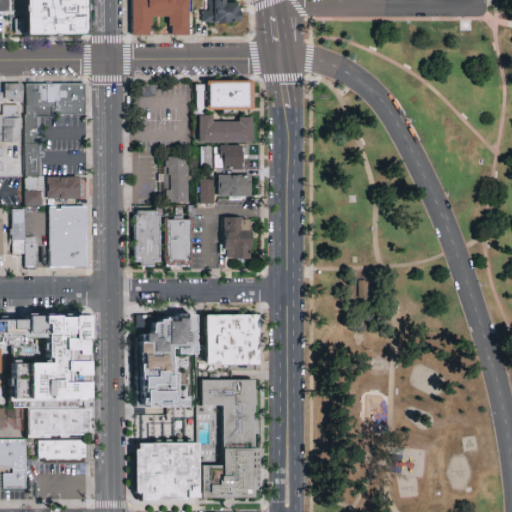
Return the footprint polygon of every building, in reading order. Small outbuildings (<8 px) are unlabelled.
[(21,36),(21,0),(80,0),(81,35),(21,36)] [(186,35),(186,0),(129,0),(130,36),(149,36),(149,17),(166,17),(166,35),(186,35)] [(236,23),(236,0),(201,0),(201,23),(236,23)] [(204,106),(205,83),(197,82),(197,106),(204,106)] [(248,82),(202,82),(202,109),(248,109),(248,82)] [(0,90),(0,142),(21,142),(20,83),(1,84),(1,90),(0,90)] [(29,178),(25,178),(25,148),(24,87),(28,87),(74,87),(86,86),(86,87),(85,118),(39,119),(40,148),(41,178),(29,178)] [(195,143),(249,143),(249,119),(211,119),(211,116),(195,116),(195,143)] [(240,146),(210,146),(210,169),(240,169),(240,146)] [(197,166),(209,166),(209,147),(197,147),(197,166)] [(161,156),(161,203),(186,203),(186,156),(161,156)] [(248,175),(215,175),(215,197),(248,197),(248,175)] [(196,207),(211,207),(211,178),(196,178),(196,207)] [(79,179),(80,203),(45,202),(45,180),(79,179)] [(43,209),(43,211),(29,210),(26,210),(26,209),(26,195),(29,195),(43,195),(43,209)] [(86,270),(50,270),(50,210),(86,209),(86,269),(86,270)] [(157,211),(130,211),(130,267),(157,267),(157,211)] [(24,242),(10,242),(11,212),(24,212),(24,242)] [(248,260),(248,217),(220,217),(220,260),(248,260)] [(188,266),(188,219),(163,219),(163,266),(188,266)] [(30,270),(25,271),(25,270),(25,240),(29,240),(36,239),(37,270),(30,270)] [(358,296),(367,297),(367,279),(358,279),(358,296)] [(0,315),(0,342),(18,342),(18,336),(42,336),(42,361),(9,361),(9,398),(82,397),(80,311),(20,312),(20,315),(0,315)] [(133,330),(134,405),(182,404),(181,399),(170,399),(169,371),(164,371),(164,347),(167,347),(167,353),(190,353),(190,311),(146,312),(146,330),(133,330)] [(255,365),(255,314),(200,314),(200,365),(255,365)] [(253,499),(252,379),(195,380),(196,443),(130,444),(131,500),(253,499)] [(28,441),(28,414),(89,413),(89,440),(28,441)] [(153,422),(147,422),(147,414),(141,414),(141,428),(152,429),(153,422)] [(24,489),(24,439),(0,439),(0,470),(1,489),(24,489)] [(87,464),(36,465),(36,452),(36,443),(87,443),(87,452),(87,464)]
